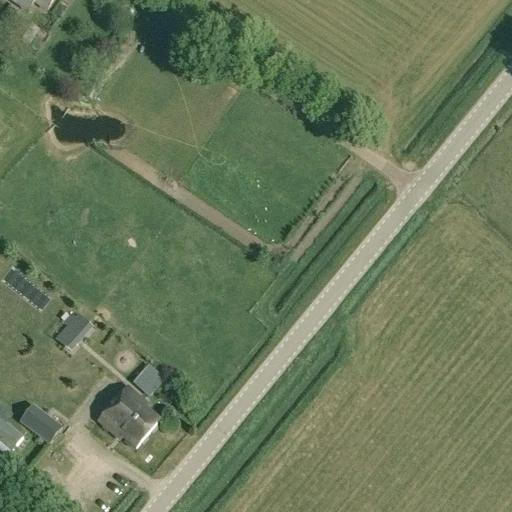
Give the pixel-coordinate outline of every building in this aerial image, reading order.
[(35,5),(47,12),(55,0),(6,0),(29,14),(35,5)] [(70,323),(88,339),(93,333),(78,320),(76,322),(73,320),(70,323)] [(18,383),(64,418),(91,382),(45,347),(18,383)] [(160,424),(148,414),(151,410),(128,391),(99,425),(120,444),(123,440),(136,451),(160,424)] [(76,412),(88,420),(100,404),(88,396),(76,412)] [(20,425),(50,448),(62,432),(32,409),(20,425)] [(22,439),(0,421),(0,443),(12,453),(22,439)]
